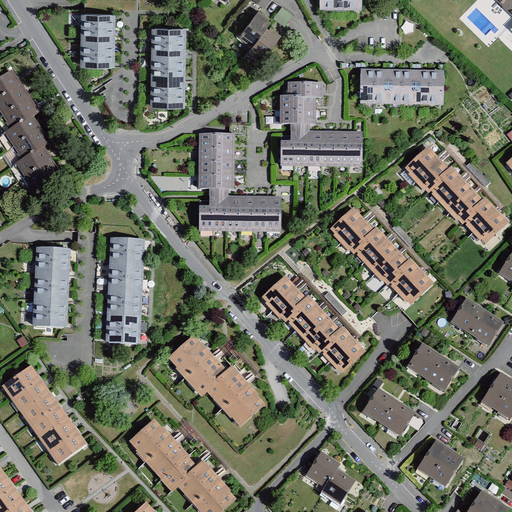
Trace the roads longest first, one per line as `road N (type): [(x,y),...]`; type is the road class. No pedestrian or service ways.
road 1 (residential): [(125,176),(338,425)]
road 2 (residential): [(107,142),(165,139),(318,55)]
road 3 (residential): [(385,475),(510,340)]
road 4 (residential): [(12,0),(107,142)]
road 5 (residential): [(0,238),(125,176)]
road 6 (residential): [(338,425),(254,503),(255,511)]
